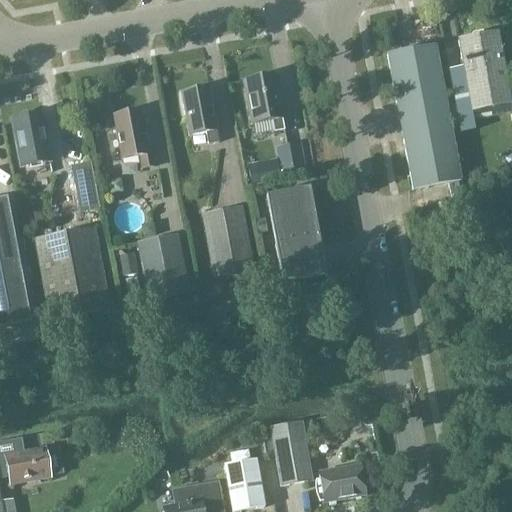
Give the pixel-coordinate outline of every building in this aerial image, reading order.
[(497,35),(457,42),(470,113),(510,106),(497,35)] [(387,56),(400,124),(448,115),(435,47),(387,56)] [(273,134),(284,132),(282,120),(283,120),(275,77),(243,83),(251,126),(271,122),(273,134)] [(188,138),(205,134),(207,145),(218,143),(208,89),(180,94),(188,138)] [(65,121),(78,119),(76,104),(62,106),(65,121)] [(141,170),(154,168),(152,155),(147,156),(139,112),(112,117),(121,161),(139,158),(141,170)] [(20,169),(49,163),(40,116),(33,117),(29,115),(25,114),(21,116),(18,120),(11,121),(20,169)] [(448,115),(400,124),(413,192),(460,183),(448,115)] [(281,181),(305,176),(299,145),(274,149),(281,181)] [(77,187),(80,208),(90,206),(87,186),(77,187)] [(307,192),(267,200),(276,246),(274,246),(282,285),(324,277),(317,238),(315,238),(307,192)] [(0,330),(30,325),(6,200),(0,201),(0,330)] [(213,280),(253,272),(241,209),(201,216),(213,280)] [(49,322),(108,311),(93,231),(34,243),(49,322)] [(148,304),(188,297),(177,237),(136,244),(148,304)] [(301,424),(269,429),(280,488),(311,483),(301,424)] [(0,511),(13,511),(11,501),(0,503),(0,480),(7,479),(8,487),(50,479),(45,450),(3,458),(4,466),(0,466),(0,511)] [(231,511),(245,511),(263,509),(255,462),(223,467),(231,511)] [(319,482),(315,482),(319,503),(322,502),(323,505),(364,497),(359,467),(318,475),(319,482)] [(163,511),(221,511),(217,487),(175,494),(177,507),(163,509),(163,511)]
